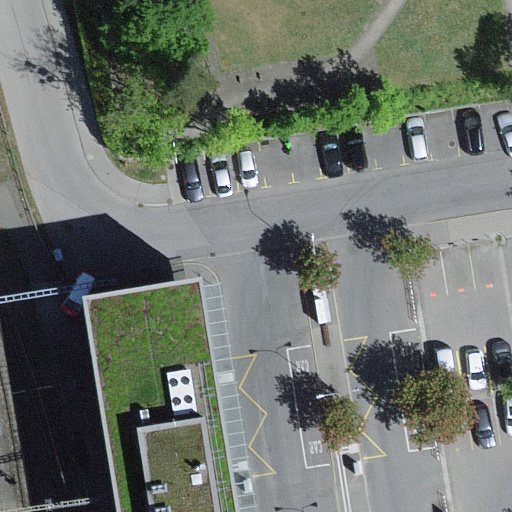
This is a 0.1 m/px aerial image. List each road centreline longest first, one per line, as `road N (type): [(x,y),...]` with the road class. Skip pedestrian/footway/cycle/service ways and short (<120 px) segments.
road 1 (unclassified): [(256,213),(167,229),(95,213),(66,177),(18,0)]
road 2 (residential): [(511,174),(256,213)]
